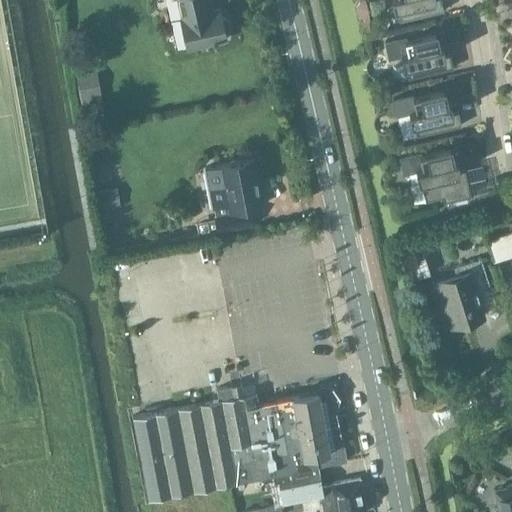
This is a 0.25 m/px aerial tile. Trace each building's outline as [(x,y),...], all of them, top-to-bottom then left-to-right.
[(178,0),(182,18),(180,19),(187,48),(226,39),(225,32),(228,29),(229,25),(228,21),(225,18),(221,16),(219,9),(210,12),(206,0),(178,0)] [(391,0),(394,9),(396,8),(399,21),(443,11),(440,0),(391,0)] [(405,40),(405,37),(385,42),(388,58),(401,55),(403,66),(406,66),(408,78),(453,68),(449,52),(444,54),(442,44),(437,46),(434,33),(405,40)] [(95,70),(76,74),(82,108),(101,105),(95,70)] [(412,95),(392,100),(396,116),(409,113),(411,124),(414,123),(417,136),(421,135),(461,126),(457,110),(452,111),(450,102),(446,103),(443,90),(412,97),(412,95)] [(420,181),(425,201),(442,197),(443,202),(470,196),(464,168),(459,169),(457,160),(452,161),(449,148),(420,155),(420,152),(400,157),(403,174),(415,171),(418,182),(420,181)] [(212,209),(213,209),(214,217),(216,231),(252,224),(249,208),(261,206),(253,159),(205,168),(212,209)] [(116,188),(92,192),(96,210),(119,205),(116,188)] [(511,231),(485,240),(492,262),(511,255),(511,231)] [(493,298),(480,258),(452,266),(456,279),(439,284),(451,325),(483,315),(479,302),(493,298)] [(176,407),(132,415),(148,498),(192,490),(233,482),(272,474),(317,466),(344,461),(331,390),(323,387),(317,392),(289,397),(257,404),(255,392),(242,394),(241,391),(231,393),(232,396),(218,399),(176,407)] [(226,387),(216,389),(218,399),(232,396),(231,393),(230,387),(226,387)] [(274,484),(271,485),(275,507),(320,498),(323,510),(322,511),(365,511),(360,478),(331,483),(321,485),(317,466),(272,474),(274,484)] [(511,511),(511,484),(508,485),(508,487),(494,490),(499,511),(511,511)]
